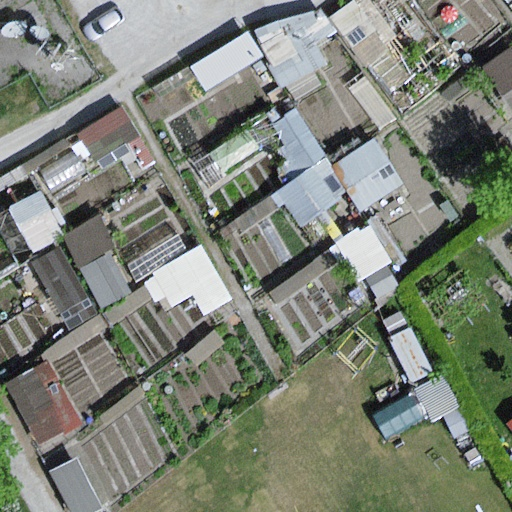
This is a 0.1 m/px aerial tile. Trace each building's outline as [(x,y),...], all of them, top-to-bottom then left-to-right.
[(511,45),(453,84),(486,133),(511,115),(511,45)] [(301,102),(261,125),(313,213),(352,190),(301,102)] [(338,152),(361,202),(405,181),(383,132),(338,152)] [(15,199),(33,248),(65,236),(47,187),(15,199)] [(62,317),(135,289),(106,217),(34,245),(62,317)] [(151,270),(174,310),(228,278),(205,239),(151,270)] [(41,439),(82,419),(51,356),(10,376),(41,439)]
